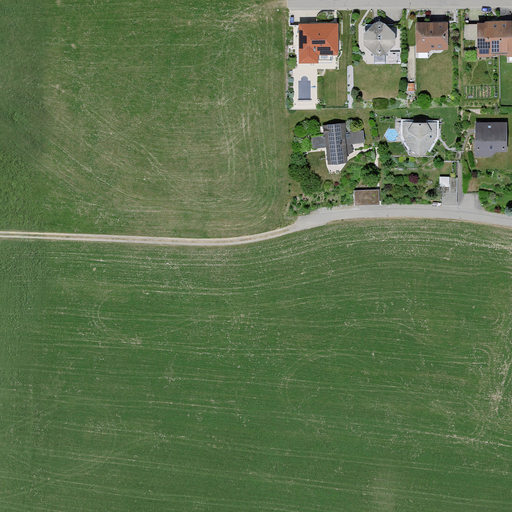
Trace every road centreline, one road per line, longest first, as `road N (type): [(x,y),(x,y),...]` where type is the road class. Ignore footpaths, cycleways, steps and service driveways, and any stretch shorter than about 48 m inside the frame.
road 1 (track): [(0,235),(189,244),(288,229)]
road 2 (residential): [(511,223),(390,212),(288,229)]
road 3 (residential): [(511,4),(289,6)]
